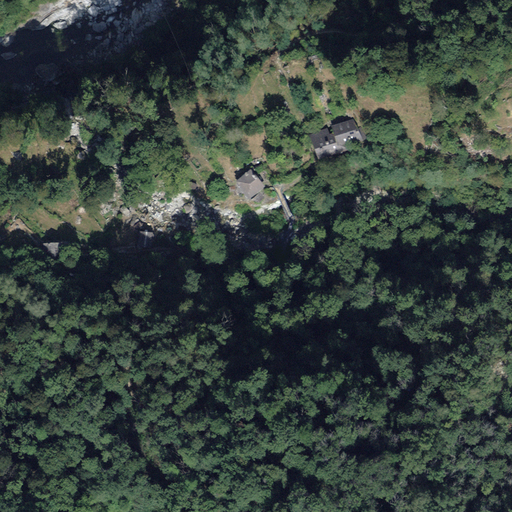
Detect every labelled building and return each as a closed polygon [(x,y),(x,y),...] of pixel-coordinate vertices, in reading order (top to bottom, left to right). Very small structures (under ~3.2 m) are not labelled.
[(328,129),(309,134),(316,161),(346,153),(344,147),(361,142),(357,128),(354,118),(327,126),(328,129)] [(362,127),(357,128),(361,142),(366,140),(362,127)] [(290,159),(281,159),(281,169),(291,168),(290,159)] [(264,187),(250,169),(234,182),(249,200),(264,187)] [(150,236),(138,236),(138,247),(150,247),(150,236)] [(57,245),(45,245),(45,263),(56,263),(57,245)]
